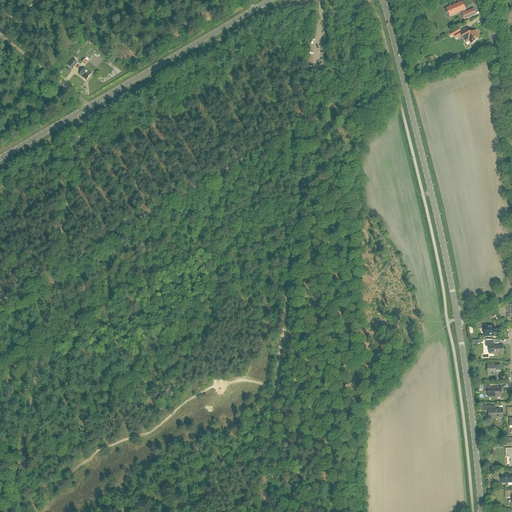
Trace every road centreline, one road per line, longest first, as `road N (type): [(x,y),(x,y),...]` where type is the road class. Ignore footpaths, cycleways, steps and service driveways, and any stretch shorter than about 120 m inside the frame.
road 1 (track): [(10,511),(78,123)]
road 2 (track): [(303,161),(272,427),(355,382)]
road 3 (track): [(0,300),(307,120)]
road 4 (tertiary): [(457,318),(383,0)]
road 5 (tertiary): [(0,159),(270,0)]
road 6 (tertiary): [(482,511),(457,318)]
road 7 (track): [(272,427),(128,511)]
